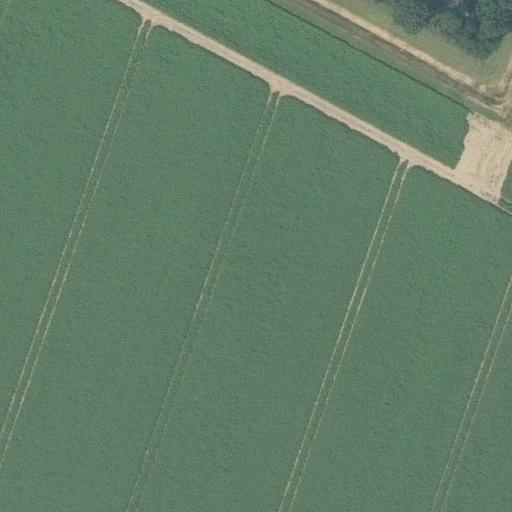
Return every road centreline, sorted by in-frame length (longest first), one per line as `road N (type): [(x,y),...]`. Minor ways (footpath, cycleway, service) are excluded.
road 1 (track): [(273,0),(468,105),(511,109)]
road 2 (track): [(511,14),(480,69),(347,0)]
